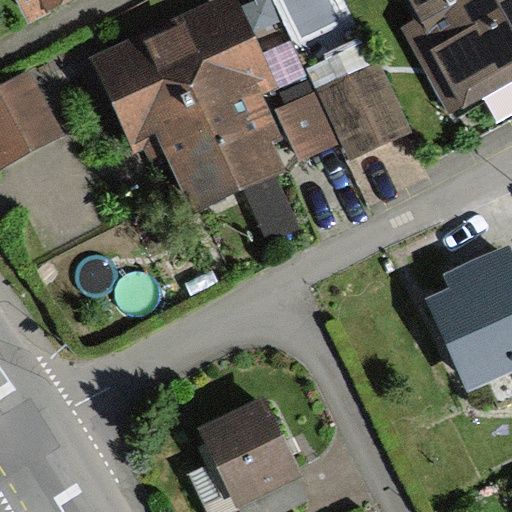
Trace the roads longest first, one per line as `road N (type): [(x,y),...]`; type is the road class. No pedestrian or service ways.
road 1 (residential): [(289,280),(80,405),(39,448)]
road 2 (residential): [(289,280),(401,511)]
road 3 (residential): [(511,165),(289,280)]
